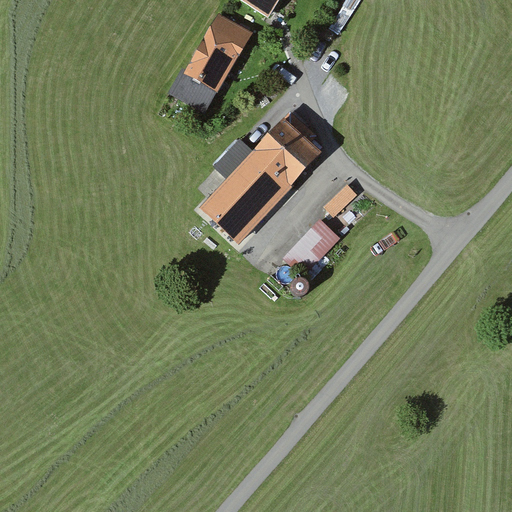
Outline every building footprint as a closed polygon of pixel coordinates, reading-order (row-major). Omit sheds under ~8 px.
[(235,0),(268,21),(281,0),(235,0)] [(253,37),(221,18),(187,75),(183,73),(170,96),(206,117),(253,37)] [(293,119),(202,214),(204,216),(194,226),(231,260),(295,193),(291,189),(321,158),(305,144),(312,137),(293,119)] [(359,201),(348,190),(326,210),(336,222),(359,201)] [(341,243),(322,224),(285,263),(304,282),(341,243)] [(293,290),(294,297),(299,299),(305,298),(308,293),(307,287),(302,284),(296,285),(293,290)]
